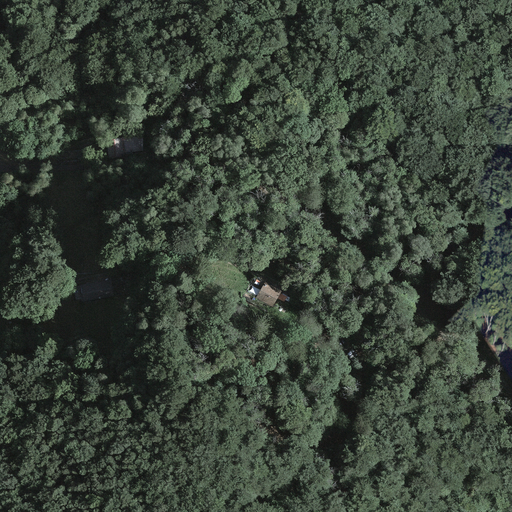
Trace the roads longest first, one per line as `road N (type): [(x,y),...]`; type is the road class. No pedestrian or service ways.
road 1 (track): [(0,167),(158,156),(231,167),(345,243),(511,393)]
road 2 (track): [(0,306),(196,252),(256,272),(370,353),(511,430)]
